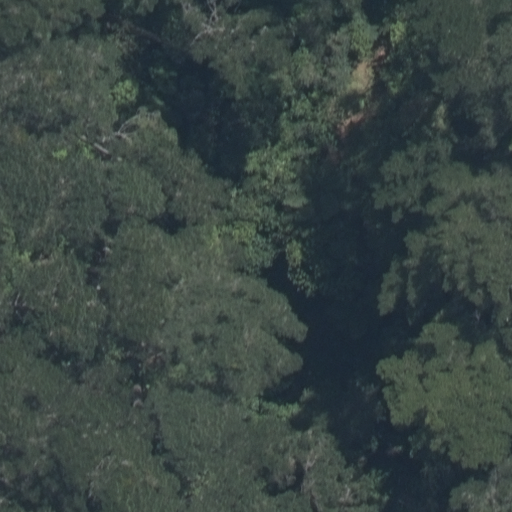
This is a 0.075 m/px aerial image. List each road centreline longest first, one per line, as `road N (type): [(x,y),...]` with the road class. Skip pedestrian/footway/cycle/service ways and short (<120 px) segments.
road 1 (track): [(311,0),(310,44),(342,100),(363,318),(410,347),(470,474),(463,511)]
road 2 (track): [(120,511),(117,495),(144,477),(0,221)]
